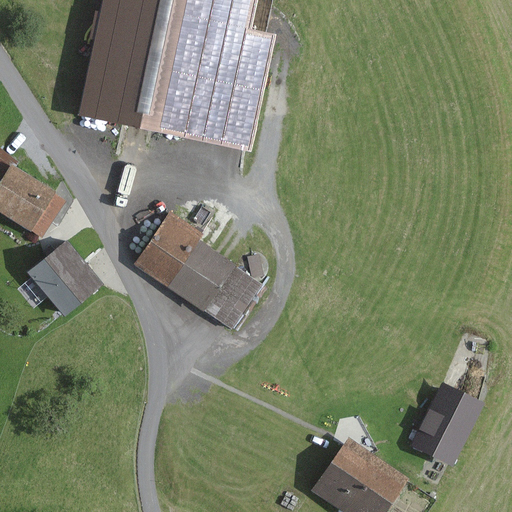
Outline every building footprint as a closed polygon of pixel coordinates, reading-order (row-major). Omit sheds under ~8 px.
[(247,0),(103,0),(81,111),(244,144),(266,38),(240,33),(247,0)] [(20,162),(0,148),(0,212),(42,239),(66,201),(16,169),(20,162)] [(208,230),(172,207),(135,266),(209,313),(212,308),(237,324),(264,281),(201,241),(208,230)] [(67,244),(25,275),(59,320),(101,290),(67,244)] [(484,404),(442,384),(411,446),(453,467),(484,404)] [(388,511),(410,482),(350,440),(313,492),(341,511),(388,511)]
